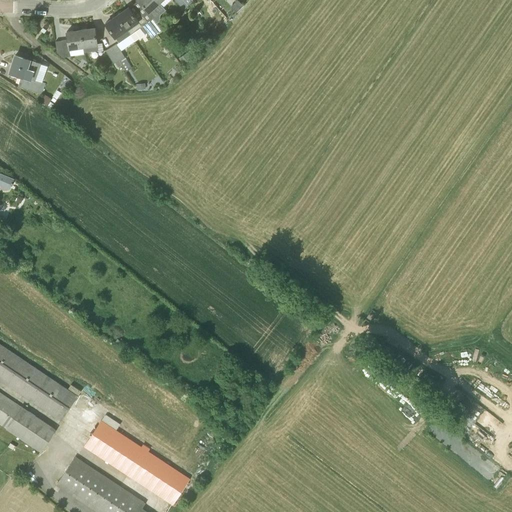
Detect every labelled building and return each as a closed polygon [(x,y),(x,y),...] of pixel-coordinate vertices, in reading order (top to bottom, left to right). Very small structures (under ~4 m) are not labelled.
[(160,3),(157,0),(138,0),(149,13),(160,3)] [(175,0),(183,9),(188,5),(183,0),(175,0)] [(137,19),(128,7),(117,15),(130,34),(140,27),(145,34),(147,32),(152,38),(156,34),(147,21),(142,15),(137,19)] [(119,42),(130,34),(117,15),(105,23),(116,38),(119,42)] [(156,34),(162,29),(152,17),(147,21),(156,34)] [(97,45),(94,27),(80,30),(84,50),(84,52),(95,50),(95,54),(103,52),(102,45),(97,45)] [(84,50),(80,30),(67,32),(67,31),(68,39),(55,41),(57,52),(63,57),(71,56),(69,49),(83,47),(84,52),(84,50)] [(126,72),(131,68),(116,43),(110,47),(121,64),(126,72)] [(116,68),(121,64),(110,47),(105,50),(116,68)] [(31,60),(15,55),(10,72),(21,75),(18,86),(44,95),(47,84),(36,80),(41,63),(31,60)] [(0,184),(10,189),(14,180),(0,173),(0,184)] [(0,379),(61,421),(78,396),(0,343),(0,379)] [(21,406),(0,391),(0,424),(41,452),(56,429),(21,405),(21,406)] [(141,446),(101,420),(84,446),(173,504),(190,478),(148,451),(150,447),(143,443),(141,446)] [(95,511),(159,511),(74,456),(55,486),(95,511)]
